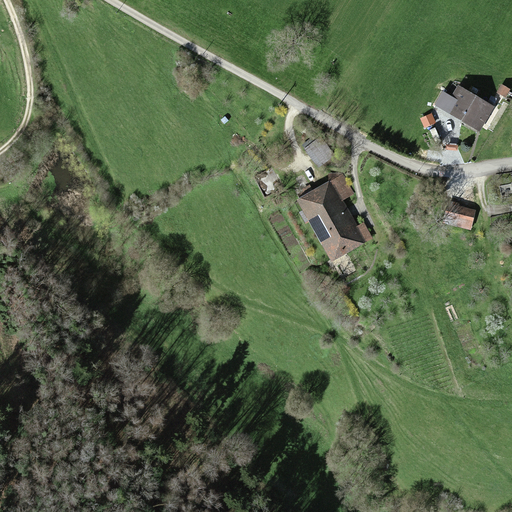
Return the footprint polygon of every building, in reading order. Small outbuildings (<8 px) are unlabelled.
[(501,89),(496,96),(503,101),(508,94),(501,89)] [(455,93),(443,115),(478,133),(490,111),(455,93)] [(267,137),(262,147),(271,152),(277,142),(267,137)] [(329,186),(339,204),(352,196),(339,173),(326,180),(329,186)] [(329,186),(298,205),(331,262),(363,244),(355,230),(339,204),(329,186)] [(453,210),(450,225),(473,230),(476,216),(453,210)] [(362,227),(355,230),(363,244),(370,240),(362,227)]
